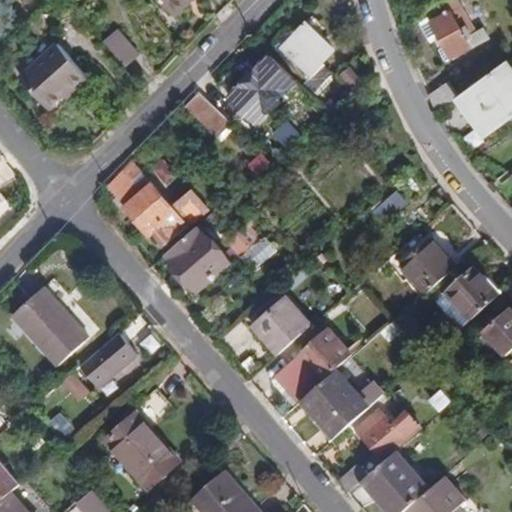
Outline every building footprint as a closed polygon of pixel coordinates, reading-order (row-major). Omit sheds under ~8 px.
[(160,0),(174,16),(192,0),(160,0)] [(475,33),(455,0),(441,0),(426,13),(429,19),(441,38),(440,39),(452,60),(488,38),(483,29),(475,33)] [(441,38),(429,19),(419,25),(430,44),(435,42),(440,39),(441,38)] [(323,63),(334,52),(305,24),(298,31),(282,48),(300,65),(311,76),(304,83),(317,95),(333,80),(331,78),(331,75),(333,73),(323,63)] [(300,65),(282,48),(298,31),(293,27),(272,49),(294,70),(300,65)] [(111,50),(125,38),(119,32),(106,43),(111,50)] [(125,66),(139,55),(125,38),(111,50),(125,66)] [(452,60),(440,39),(435,42),(447,63),(452,60)] [(88,76),(60,44),(22,77),(50,110),(88,76)] [(511,116),(511,70),(506,63),(502,66),(468,91),(474,100),(468,104),(490,133),(511,116)] [(255,124),(287,92),(261,66),(230,98),(255,124)] [(364,82),(350,67),(341,76),(355,90),(364,82)] [(437,113),(460,97),(449,82),(429,96),(430,99),(431,101),(433,105),(435,110),(437,113)] [(332,110),(347,97),(341,91),(327,103),(332,110)] [(474,100),(468,91),(462,95),(468,104),(474,100)] [(232,125),(218,111),(200,93),(186,107),(218,139),(229,128),(232,125)] [(221,142),(232,131),(229,128),(218,139),(221,142)] [(282,153),(277,148),(273,152),(278,157),(282,153)] [(257,175),(270,164),(263,155),(250,166),(257,175)] [(188,227),(173,208),(134,161),(109,186),(148,234),(153,230),(166,245),(188,227)] [(394,215),(407,202),(397,191),(383,204),(394,215)] [(188,228),(209,211),(193,192),(173,208),(188,227),(188,228)] [(199,292),(231,264),(224,255),(204,233),(204,232),(200,227),(166,256),(171,261),(172,260),(199,292)] [(260,236),(251,227),(248,230),(257,239),(260,236)] [(231,264),(257,239),(248,230),(246,228),(237,237),(240,240),(224,255),(231,264)] [(426,294),(456,267),(432,239),(401,265),(406,271),(426,294)] [(500,295),(501,295),(476,266),(448,292),(472,320),(500,295)] [(511,284),(501,295),(500,295),(511,308),(485,330),(507,355),(511,351),(511,284)] [(68,312),(46,287),(44,289),(66,314),(68,312)] [(91,338),(68,312),(66,314),(44,289),(14,316),(59,366),(91,338)] [(472,320),(448,292),(437,301),(462,329),(472,320)] [(281,355),(312,327),(287,299),(256,327),(281,355)] [(301,401),(353,355),(329,329),(301,353),(303,355),(279,376),(301,401)] [(138,354),(120,333),(85,363),(93,372),(89,375),(99,388),(138,354)] [(429,355),(435,350),(427,340),(421,345),(429,355)] [(464,390),(474,382),(449,352),(435,364),(449,381),(442,387),(454,402),(462,396),(466,392),(464,390)] [(336,439),(371,409),(359,396),(337,371),(304,401),(336,439)] [(89,391),(74,373),(63,382),(78,400),(89,391)] [(371,409),(385,396),(374,384),(359,396),(371,409)] [(181,463),(152,430),(175,409),(159,390),(135,411),(137,414),(106,440),(150,490),(181,463)] [(451,403),(441,391),(431,400),(442,411),(451,403)] [(384,461),(420,430),(407,414),(395,425),(382,410),(359,431),(384,461)] [(75,436),(59,417),(46,427),(63,446),(75,436)] [(405,511),(407,511),(430,490),(397,452),(368,478),(365,481),(391,511),(405,511)] [(21,485),(0,460),(0,502),(12,492),(14,491),(21,485)] [(349,494),(365,481),(368,478),(359,467),(340,484),(349,494)] [(204,511),(267,511),(261,505),(258,507),(227,471),(193,499),(204,511)] [(460,511),(458,509),(467,501),(446,477),(430,490),(407,511),(408,511),(460,511)] [(31,511),(14,491),(12,492),(0,502),(0,511),(31,511)] [(109,511),(93,492),(78,503),(85,511),(109,511)] [(469,511),(483,511),(472,498),(464,505),(469,511)]
